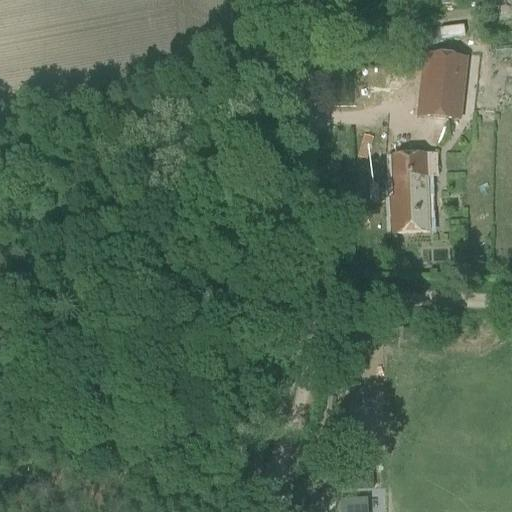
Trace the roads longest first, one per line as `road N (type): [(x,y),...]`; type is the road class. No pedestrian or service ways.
road 1 (track): [(299,0),(302,205),(314,298),(301,393),(253,511)]
road 2 (track): [(294,294),(113,290),(0,326)]
road 3 (track): [(511,304),(294,294)]
